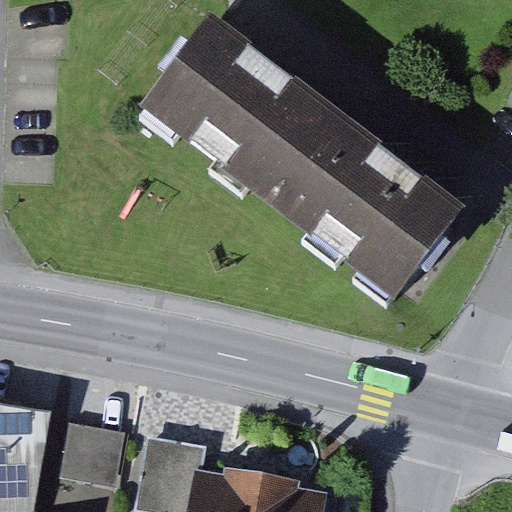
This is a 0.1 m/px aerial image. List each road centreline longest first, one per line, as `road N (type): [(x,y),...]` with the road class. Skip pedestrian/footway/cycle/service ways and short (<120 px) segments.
road 1 (tertiary): [(452,406),(0,309)]
road 2 (residential): [(452,406),(511,277)]
